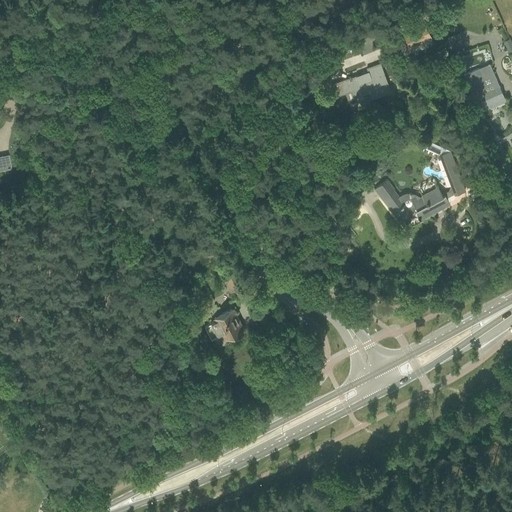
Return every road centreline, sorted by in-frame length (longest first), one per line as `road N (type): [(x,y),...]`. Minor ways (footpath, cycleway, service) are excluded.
road 1 (unclassified): [(120,0),(249,250),(281,287)]
road 2 (secondary): [(117,507),(204,482),(381,392)]
road 3 (secondary): [(362,380),(117,507)]
road 4 (secondary): [(381,392),(496,315)]
road 5 (secondary): [(496,315),(381,371)]
